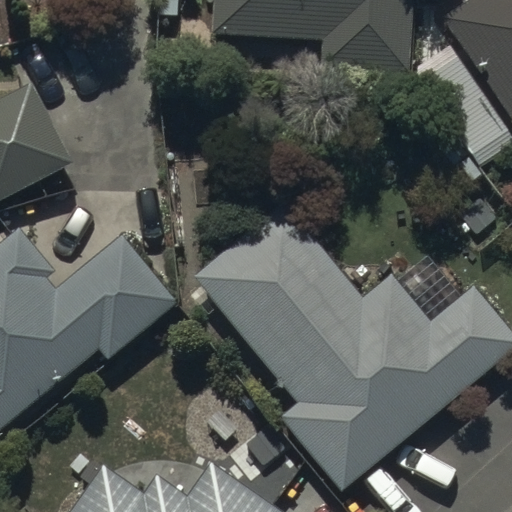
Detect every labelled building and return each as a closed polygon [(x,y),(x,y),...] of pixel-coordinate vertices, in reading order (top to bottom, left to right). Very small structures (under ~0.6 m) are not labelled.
[(213,0),(210,51),(316,57),(314,80),(414,86),(419,0),(213,0)] [(511,0),(482,0),(445,26),(511,124),(511,0)] [(0,209),(71,173),(31,96),(0,111),(0,209)] [(342,508),(511,362),(511,345),(467,293),(425,329),(387,284),(359,308),(280,215),(188,294),(293,417),(276,431),(342,508)] [(0,442),(99,361),(108,371),(175,315),(117,245),(61,291),(16,235),(0,247),(0,442)] [(270,511),(209,470),(189,505),(154,485),(144,503),(100,477),(76,511),(270,511)]
